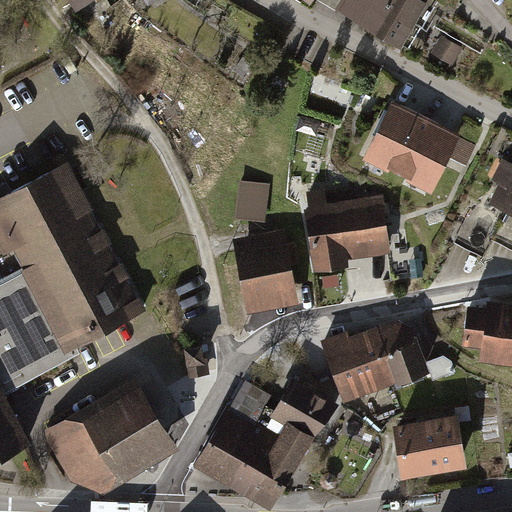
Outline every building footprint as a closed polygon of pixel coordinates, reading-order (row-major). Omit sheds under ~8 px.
[(107,2),(105,0),(66,0),(80,20),(107,2)] [(337,0),(334,5),(400,51),(429,9),(415,0),(337,0)] [(464,50),(443,37),(432,54),(452,68),(464,50)] [(465,139),(395,105),(365,165),(436,200),(465,139)] [(320,121),(301,117),(298,128),(316,133),(320,121)] [(79,352),(74,343),(143,306),(67,160),(10,190),(0,195),(0,249),(1,251),(12,245),(26,271),(0,284),(0,372),(8,389),(79,352)] [(511,209),(511,166),(494,201),(511,209)] [(267,184),(243,182),(239,216),(264,219),(267,184)] [(306,191),(318,274),(351,269),(350,260),(391,254),(382,194),(328,202),(326,188),(306,191)] [(235,237),(252,312),(300,301),(283,226),(235,237)] [(485,303),(464,299),(458,336),(481,340),(478,354),(511,359),(511,301),(486,297),(485,303)] [(395,319),(377,326),(398,381),(429,370),(415,331),(395,319)] [(348,330),(322,340),(344,401),(398,381),(377,326),(350,336),(348,330)] [(201,346),(188,348),(192,373),(208,371),(206,359),(203,359),(201,346)] [(290,419),(281,434),(248,487),(274,502),(335,404),(295,379),(276,410),(290,419)] [(199,456),(248,487),(281,434),(260,421),(275,396),(251,382),(235,409),(230,406),(199,456)] [(169,436),(140,388),(53,440),(76,479),(98,480),(169,436)] [(0,389),(0,453),(1,453),(26,440),(0,389)] [(392,418),(399,469),(464,461),(458,410),(392,418)]
